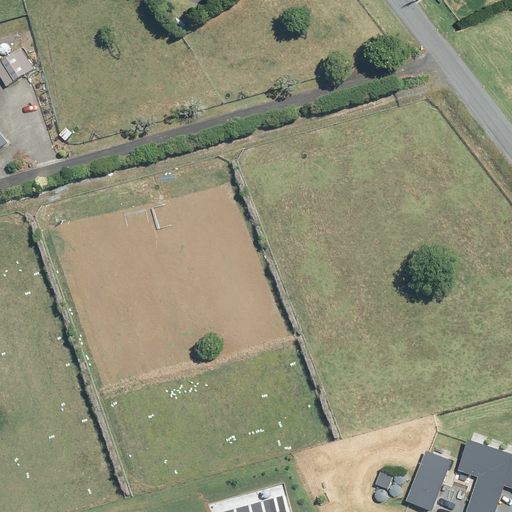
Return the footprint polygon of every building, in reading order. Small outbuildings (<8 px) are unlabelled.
[(25,51),(0,65),(0,74),(8,89),(37,73),(25,51)] [(0,154),(13,144),(0,128),(0,96),(1,96),(0,95),(0,154)] [(67,126),(58,136),(66,143),(75,133),(67,126)] [(331,128),(316,129),(318,141),(332,140),(331,128)] [(140,178),(127,181),(130,194),(144,190),(140,178)] [(511,452),(462,437),(451,473),(472,479),(462,511),(491,511),(499,487),(511,490),(511,452)] [(424,450),(403,500),(429,511),(449,461),(424,450)] [(408,476),(396,471),(386,494),(399,499),(408,476)] [(271,497),(226,511),(225,511),(287,511),(285,503),(273,507),(271,497)]
